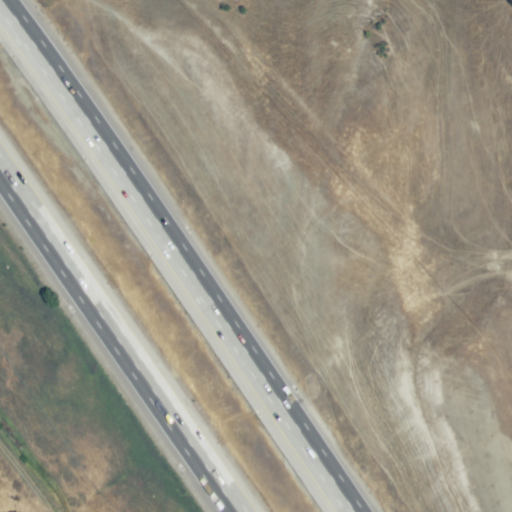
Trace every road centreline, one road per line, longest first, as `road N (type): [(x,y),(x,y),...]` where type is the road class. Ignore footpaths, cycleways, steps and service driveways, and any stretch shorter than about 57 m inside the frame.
road 1 (motorway): [(352,511),(1,0)]
road 2 (motorway): [(0,169),(236,511)]
